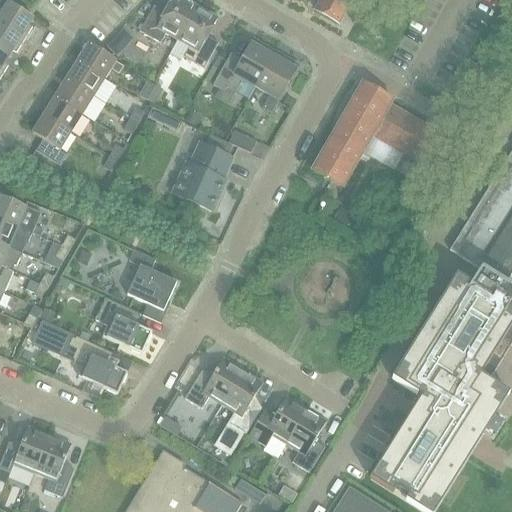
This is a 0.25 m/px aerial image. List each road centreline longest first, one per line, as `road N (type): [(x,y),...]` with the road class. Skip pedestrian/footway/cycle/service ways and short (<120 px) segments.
road 1 (residential): [(340,57),(194,318)]
road 2 (residential): [(308,511),(449,269)]
road 3 (residential): [(194,318),(122,434),(0,385)]
road 4 (residential): [(194,318),(340,409)]
road 5 (residential): [(0,126),(92,0)]
